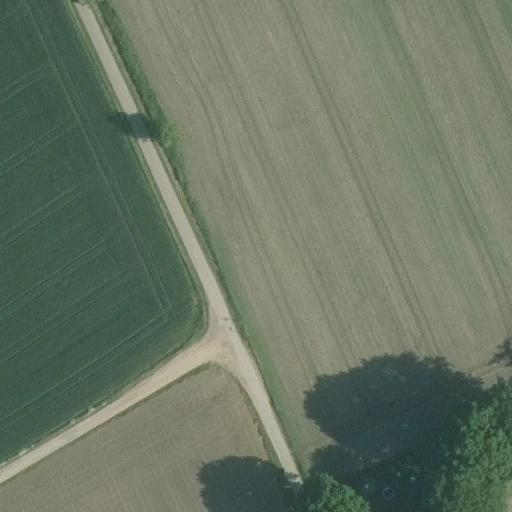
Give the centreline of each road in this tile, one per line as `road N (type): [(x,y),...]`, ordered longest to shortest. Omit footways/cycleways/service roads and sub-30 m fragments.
road 1 (unclassified): [(235,336),(75,0)]
road 2 (unclassified): [(0,475),(235,336)]
road 3 (unclassified): [(310,511),(235,336)]
